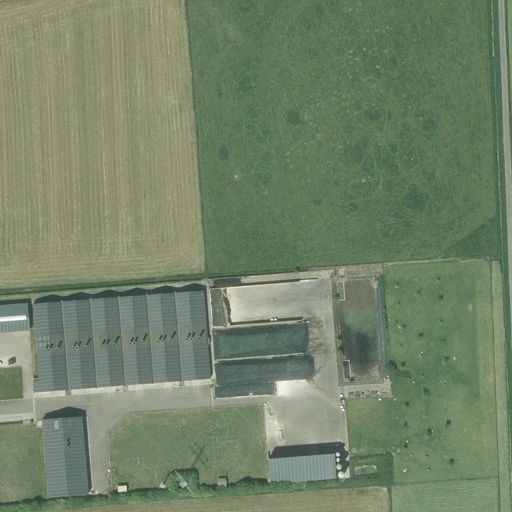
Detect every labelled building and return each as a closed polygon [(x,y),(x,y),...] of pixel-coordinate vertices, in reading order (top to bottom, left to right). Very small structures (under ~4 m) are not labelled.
[(202,292),(31,303),(36,381),(31,381),(31,392),(180,383),(180,372),(201,370),(201,363),(207,362),(202,292)] [(26,306),(0,307),(0,333),(28,331),(26,306)] [(86,496),(82,417),(40,420),(44,498),(86,496)] [(321,452),(321,455),(328,455),(329,445),(309,445),(309,452),(321,452)] [(332,456),(265,460),(267,484),(333,480),(332,456)]
